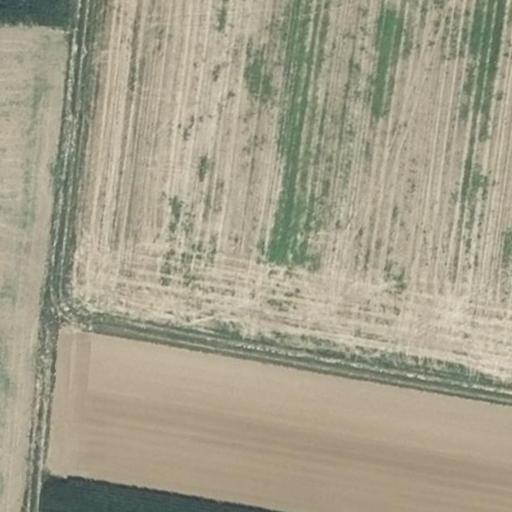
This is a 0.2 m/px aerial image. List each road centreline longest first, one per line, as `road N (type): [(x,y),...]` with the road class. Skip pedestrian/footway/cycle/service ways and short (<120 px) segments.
road 1 (track): [(511,406),(45,322),(78,0)]
road 2 (track): [(45,322),(28,511)]
